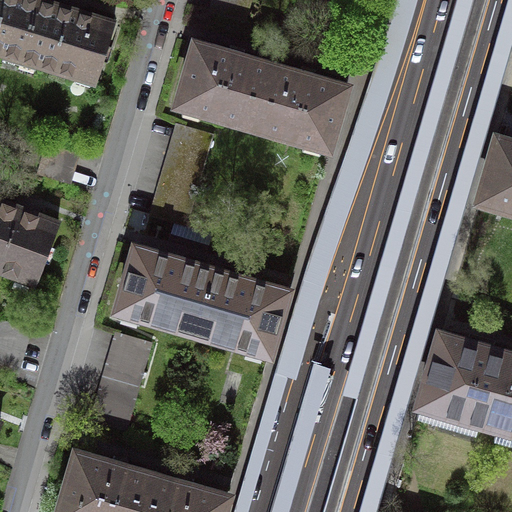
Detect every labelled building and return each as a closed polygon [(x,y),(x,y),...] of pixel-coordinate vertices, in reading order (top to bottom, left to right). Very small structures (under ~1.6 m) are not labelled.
[(0,0),(0,51),(21,58),(39,0),(0,0)] [(39,0),(21,58),(96,82),(114,23),(77,12),(39,0)] [(216,0),(213,10),(245,20),(250,0),(216,0)] [(233,54),(196,43),(178,103),(253,125),(271,65),(233,54)] [(308,75),(271,65),(253,125),(329,147),(346,86),(308,75)] [(167,170),(154,214),(185,224),(211,135),(180,126),(167,170)] [(511,141),(498,137),(480,200),(498,205),(498,203),(511,207),(511,141)] [(47,144),(38,173),(70,182),(74,168),(78,153),(47,144)] [(20,209),(0,201),(0,267),(36,281),(58,223),(20,209)] [(137,247),(119,307),(194,329),(212,269),(174,258),(137,247)] [(249,280),(212,269),(194,329),(269,351),(287,290),(249,280)] [(27,329),(0,320),(0,365),(15,370),(21,349),(27,329)] [(479,420),(498,425),(511,378),(511,353),(491,348),(493,343),(482,340),(471,336),(469,341),(441,333),(434,356),(431,355),(426,372),(429,373),(421,403),(422,403),(423,401),(440,406),(440,408),(460,414),(461,412),(480,417),(479,420)] [(151,343),(119,334),(107,376),(94,419),(126,428),(151,343)] [(511,378),(498,425),(499,426),(500,423),(511,426),(511,378)] [(140,511),(152,473),(116,462),(79,452),(80,451),(77,450),(59,511),(140,511)] [(189,484),(152,473),(140,511),(222,511),(227,494),(226,494),(225,494),(189,484)]
